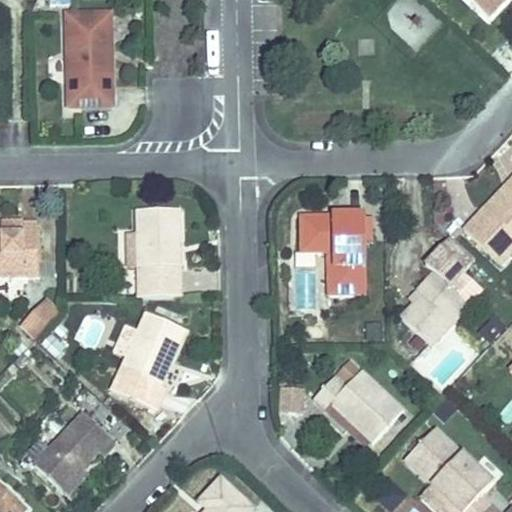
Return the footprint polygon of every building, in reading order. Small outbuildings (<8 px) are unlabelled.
[(0,0),(0,2),(20,12),(26,0),(0,0)] [(32,18),(41,0),(26,0),(20,12),(32,18)] [(72,0),(48,0),(47,8),(72,9),(72,0)] [(199,12),(198,0),(186,0),(186,13),(199,12)] [(401,0),(383,19),(416,51),(441,26),(413,0),(401,0)] [(450,0),(484,31),(504,9),(497,2),(498,0),(450,0)] [(511,0),(498,0),(497,2),(504,9),(511,16),(511,0)] [(119,72),(117,26),(69,27),(72,126),(121,124),(119,72)] [(373,46),(354,46),(354,66),(373,66),(373,46)] [(501,275),(511,262),(511,182),(505,190),(511,195),(511,198),(489,226),(480,218),(475,214),(456,236),(501,275)] [(489,226),(511,198),(511,195),(505,190),(492,205),(480,218),(489,226)] [(188,209),(142,209),(144,299),(191,297),(189,244),(188,209)] [(372,219),(372,218),(302,216),(303,254),(329,253),(332,301),(375,300),(373,242),(372,219)] [(12,241),(37,240),(37,228),(37,217),(26,217),(12,217),(12,241)] [(380,219),(372,219),(373,242),(381,242),(380,219)] [(37,228),(37,240),(12,241),(0,240),(0,287),(52,287),(52,228),(37,228)] [(441,281),(456,294),(480,266),(457,246),(433,274),(441,281)] [(456,294),(441,281),(431,292),(422,303),(431,311),(415,330),(444,354),(479,314),(456,294)] [(66,315),(53,304),(31,329),(44,340),(66,315)] [(197,328),(156,307),(115,387),(164,414),(176,391),(168,386),(175,371),(197,328)] [(57,360),(67,346),(51,336),(42,349),(57,360)] [(418,413),(364,364),(324,406),(342,422),(350,413),(388,449),(418,413)] [(0,390),(0,410),(15,427),(46,399),(21,372),(0,390)] [(278,413),(303,415),(304,389),(279,388),(278,413)] [(125,447),(90,413),(43,463),(69,488),(90,465),(103,452),(112,460),(125,447)] [(388,449),(350,413),(342,422),(380,457),(388,449)] [(500,484),(508,476),(455,425),(420,461),(439,480),(472,511),(495,511),(511,495),(500,484)] [(90,465),(69,488),(81,500),(94,486),(103,477),(90,465)] [(253,511),(254,511),(219,475),(196,498),(206,509),(203,511),(253,511)] [(28,511),(34,506),(5,479),(0,484),(0,511),(28,511)] [(472,511),(439,480),(425,495),(442,511),(472,511)] [(511,511),(511,494),(511,495),(495,511),(511,511)]
